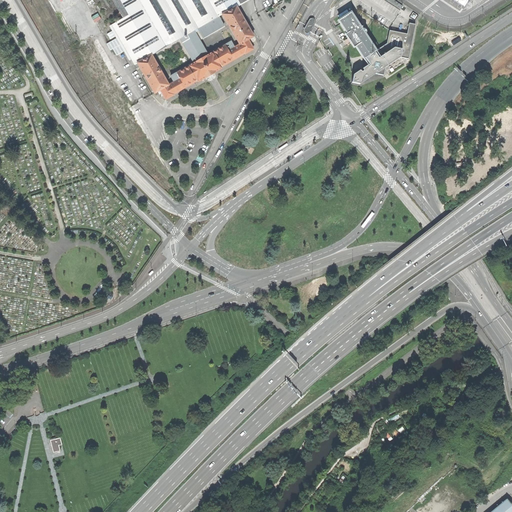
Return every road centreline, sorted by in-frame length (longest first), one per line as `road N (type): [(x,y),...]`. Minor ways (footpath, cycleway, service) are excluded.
road 1 (trunk): [(185,511),(313,398),(464,289)]
road 2 (secondary): [(239,199),(201,218),(180,211),(88,117),(14,0)]
road 3 (trunk): [(168,511),(301,378),(402,296)]
road 4 (secondary): [(0,0),(69,115),(190,248)]
road 5 (secondary): [(0,369),(254,279)]
road 6 (trunk): [(511,203),(312,346)]
road 7 (trunk): [(312,346),(146,511)]
road 8 (secondary): [(190,248),(110,315),(0,355)]
road 9 (secondary): [(511,17),(355,121)]
road 10 (trunk): [(511,173),(372,287)]
road 11 (secondary): [(305,263),(400,246),(435,260),(464,289)]
road 12 (trunk): [(511,186),(372,287)]
road 13 (secondary): [(355,121),(239,199)]
road 14 (trunk): [(402,296),(511,216)]
road 15 (secondary): [(305,263),(356,232),(395,169)]
road 16 (trunk): [(402,296),(511,234)]
